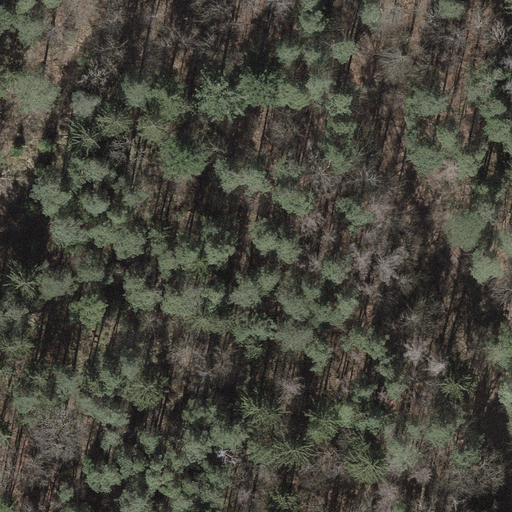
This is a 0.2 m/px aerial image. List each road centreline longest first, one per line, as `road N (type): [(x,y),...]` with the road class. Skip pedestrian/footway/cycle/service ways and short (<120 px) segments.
road 1 (track): [(348,0),(420,201),(472,295),(511,311)]
road 2 (track): [(472,295),(511,436)]
